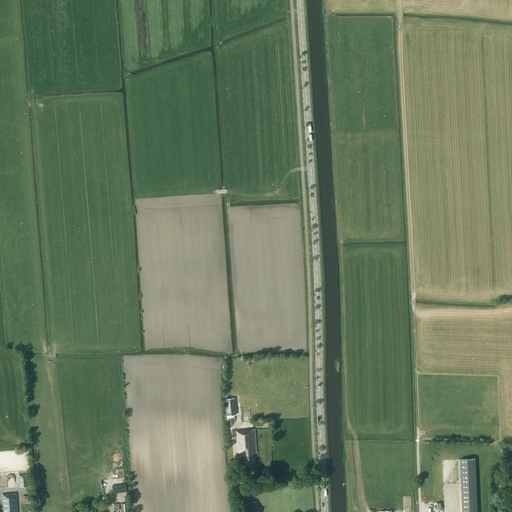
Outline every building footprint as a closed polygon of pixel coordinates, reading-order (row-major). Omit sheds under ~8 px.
[(236,414),(234,398),(225,399),(227,415),(236,414)] [(235,431),(237,454),(242,453),(244,467),(255,466),(254,453),(257,453),(256,432),(255,429),(253,429),(235,431)] [(459,459),(461,511),(476,511),(474,458),(459,459)] [(29,486),(28,474),(27,474),(22,474),(22,475),(19,475),(20,487),(29,486)] [(126,484),(112,485),(113,494),(127,492),(126,484)] [(17,511),(16,494),(2,495),(3,511),(17,511)]
